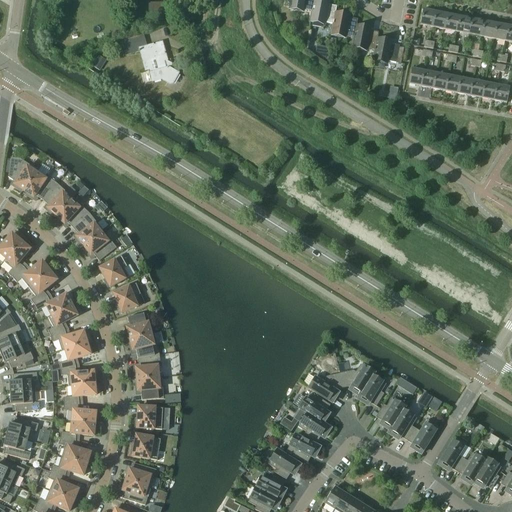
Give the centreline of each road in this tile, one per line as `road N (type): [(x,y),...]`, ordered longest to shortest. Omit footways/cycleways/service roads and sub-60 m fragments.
road 1 (tertiary): [(491,360),(7,65)]
road 2 (residential): [(511,235),(474,201),(473,188),(269,60),(250,35),(244,0)]
road 3 (residential): [(0,202),(75,270),(107,347),(115,415),(90,511)]
road 4 (residential): [(298,511),(354,443),(419,475)]
road 5 (residential): [(419,475),(491,360)]
